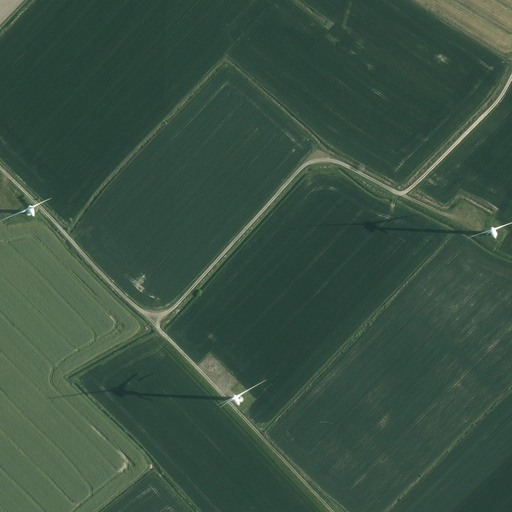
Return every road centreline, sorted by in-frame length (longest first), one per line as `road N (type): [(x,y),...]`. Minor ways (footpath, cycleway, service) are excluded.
road 1 (track): [(461,224),(322,162),(300,169),(179,305),(145,313),(0,167)]
road 2 (track): [(336,511),(145,313)]
road 3 (track): [(400,195),(486,113),(511,76)]
